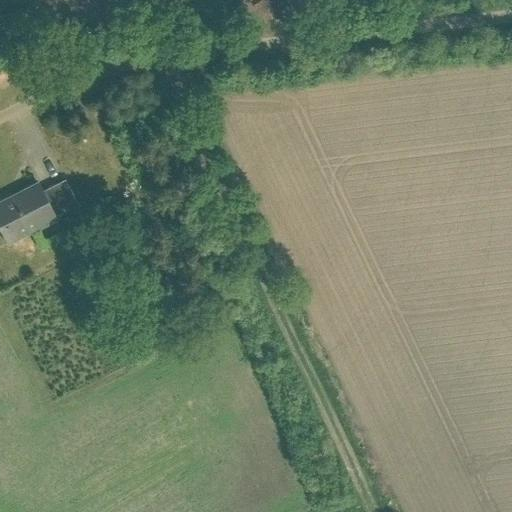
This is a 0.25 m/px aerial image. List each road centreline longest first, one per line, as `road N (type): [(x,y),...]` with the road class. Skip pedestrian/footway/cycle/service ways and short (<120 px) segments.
road 1 (unclassified): [(0,111),(120,50),(511,7)]
road 2 (track): [(371,511),(269,297)]
